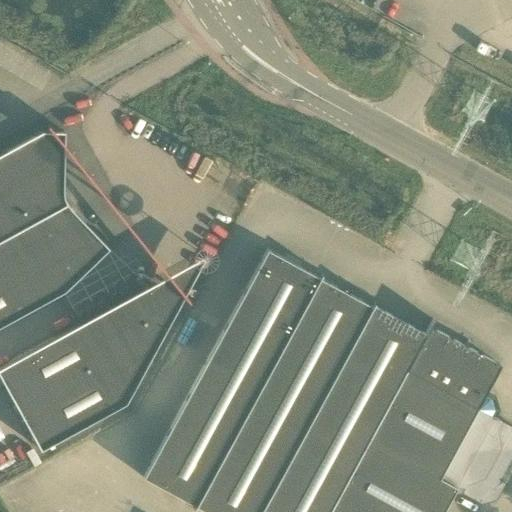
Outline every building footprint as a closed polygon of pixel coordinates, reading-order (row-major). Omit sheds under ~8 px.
[(67,205),(64,199),(63,196),(63,193),(64,131),(42,131),(0,153),(0,325),(64,291),(108,248),(70,208),(67,205)] [(195,506),(320,278),(322,275),(321,274),(319,277),(266,249),(142,477),(195,506),(193,509),(194,510),(195,506)] [(260,511),(372,306),(374,303),(373,303),(371,306),(320,278),(195,506),(206,511),(260,511)] [(125,403),(179,303),(148,286),(0,367),(0,377),(40,450),(125,403)] [(327,511),(424,334),(372,306),(260,511),(327,511)] [(434,321),(432,320),(424,334),(327,511),(442,511),(455,489),(481,503),(496,499),(511,469),(511,426),(490,415),(494,409),(490,398),(484,395),(500,365),(471,349),(468,339),(459,342),(430,327),(434,321)]
